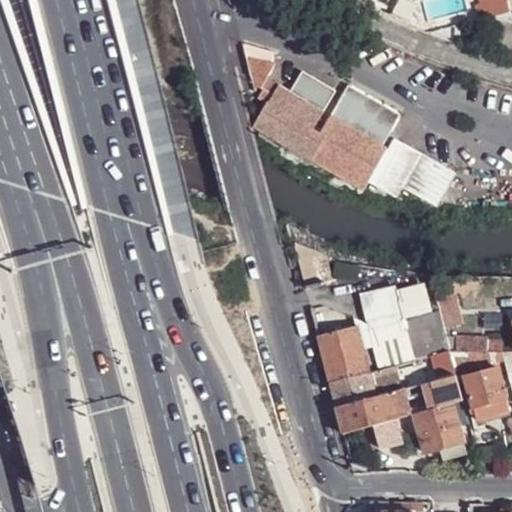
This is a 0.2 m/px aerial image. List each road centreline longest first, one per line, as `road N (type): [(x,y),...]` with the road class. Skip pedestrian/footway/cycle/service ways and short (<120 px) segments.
road 1 (residential): [(319,473),(200,0)]
road 2 (secondary): [(245,511),(215,409),(125,218)]
road 3 (trunk): [(185,511),(125,218)]
road 4 (trunk): [(49,255),(86,332),(131,511)]
road 5 (secondary): [(49,255),(41,357),(77,511)]
road 6 (secondary): [(125,218),(72,0)]
road 7 (residential): [(511,75),(418,45),(329,0)]
road 8 (residential): [(319,473),(362,487),(511,489)]
road 9 (secondary): [(0,101),(49,255)]
